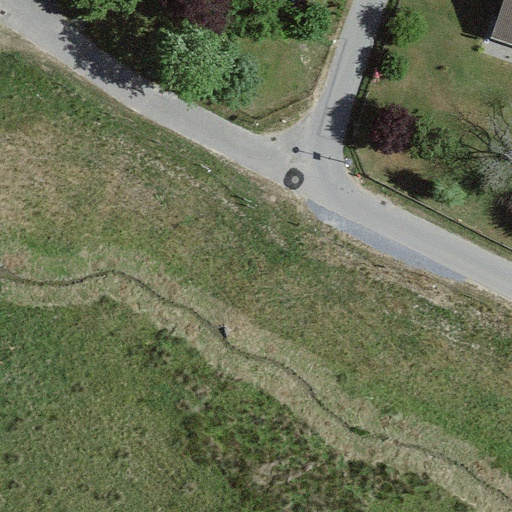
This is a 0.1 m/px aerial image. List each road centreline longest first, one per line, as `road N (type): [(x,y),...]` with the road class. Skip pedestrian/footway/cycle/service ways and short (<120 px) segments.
road 1 (residential): [(310,180),(52,24),(36,0)]
road 2 (residential): [(511,275),(310,180)]
road 3 (residential): [(310,180),(371,0)]
